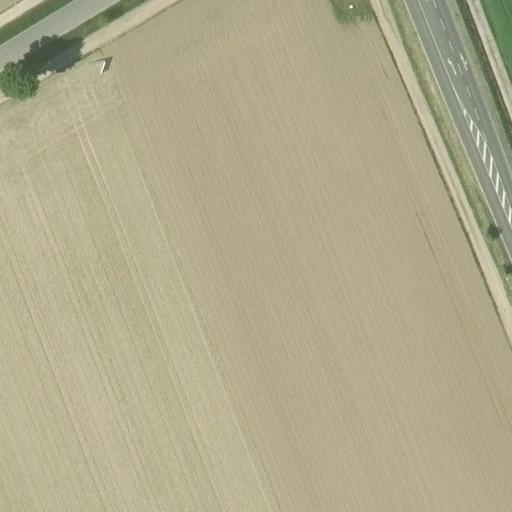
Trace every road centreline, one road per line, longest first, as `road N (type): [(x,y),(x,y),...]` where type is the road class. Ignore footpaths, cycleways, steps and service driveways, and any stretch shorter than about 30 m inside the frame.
road 1 (track): [(383,0),(511,326)]
road 2 (tertiary): [(511,228),(423,0)]
road 3 (track): [(0,97),(169,0)]
road 4 (unclassified): [(106,0),(0,64)]
